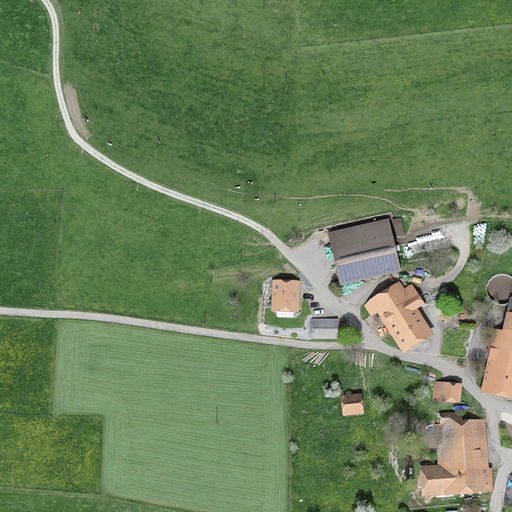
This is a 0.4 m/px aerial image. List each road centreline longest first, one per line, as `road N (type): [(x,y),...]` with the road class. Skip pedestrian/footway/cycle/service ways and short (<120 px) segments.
road 1 (unclassified): [(0,311),(367,347),(430,363),(488,404)]
road 2 (track): [(262,230),(131,175),(81,143),(62,103),(57,32),(45,0)]
road 3 (track): [(470,241),(448,281),(408,275),(342,309)]
